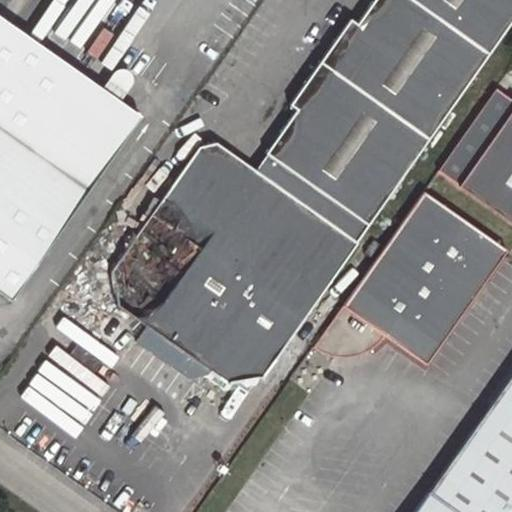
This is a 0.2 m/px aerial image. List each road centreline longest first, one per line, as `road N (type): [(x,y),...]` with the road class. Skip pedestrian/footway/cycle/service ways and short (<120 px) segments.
road 1 (unknown): [(163,20),(177,63),(157,113),(0,322)]
road 2 (unknown): [(252,511),(348,388),(400,385),(417,414)]
road 3 (unknown): [(417,414),(511,277)]
